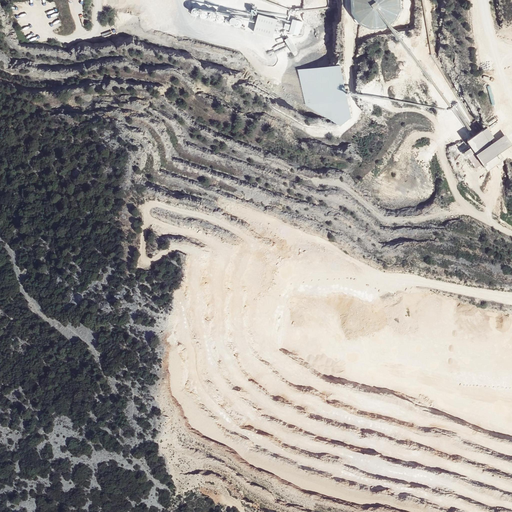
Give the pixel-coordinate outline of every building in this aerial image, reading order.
[(354,0),(355,11),(361,21),(372,26),(383,25),(393,19),(398,8),(397,0),(354,0)] [(277,17),(258,12),(254,30),(273,35),(277,17)] [(243,19),(228,15),(225,23),(241,27),(243,19)] [(340,65),(298,69),(306,105),(340,126),(351,117),(340,65)] [(488,127),(468,141),(488,171),(504,160),(503,158),(504,157),(501,153),(509,147),(501,137),(492,143),(490,140),(495,137),(488,127)] [(469,147),(464,151),(476,169),(481,165),(469,147)]
